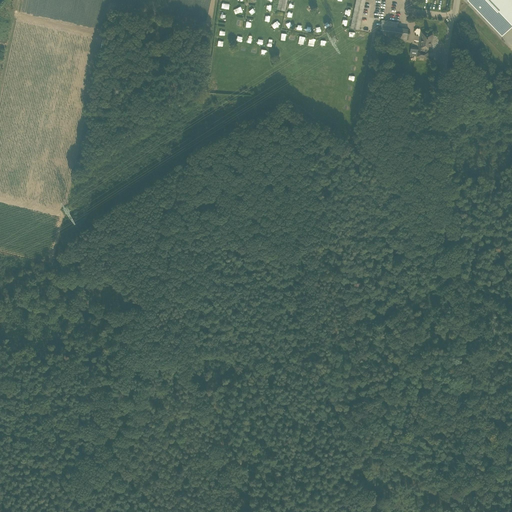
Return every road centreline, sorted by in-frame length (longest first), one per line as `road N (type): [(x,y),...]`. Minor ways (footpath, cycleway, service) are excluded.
road 1 (track): [(454,275),(311,354),(275,365),(241,366),(127,342)]
road 2 (track): [(204,90),(295,104),(343,136),(395,186),(454,275)]
road 3 (track): [(204,90),(184,177),(127,342)]
road 4 (track): [(449,71),(442,133),(454,275)]
road 5 (track): [(311,354),(366,486)]
road 6 (track): [(127,342),(0,301)]
